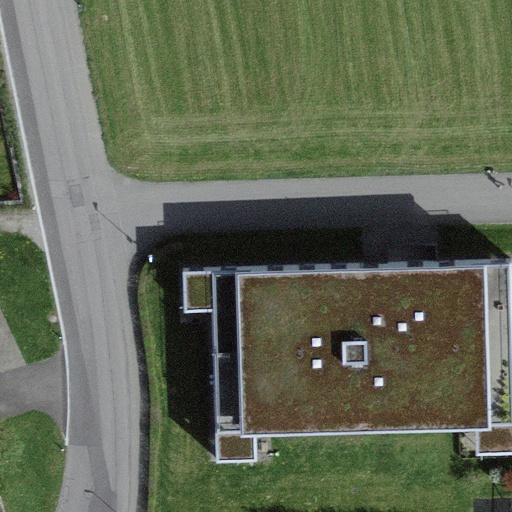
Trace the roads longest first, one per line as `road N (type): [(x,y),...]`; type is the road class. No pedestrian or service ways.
road 1 (residential): [(75,209),(511,199)]
road 2 (residential): [(75,209),(98,358),(92,511)]
road 3 (residential): [(30,0),(75,209)]
